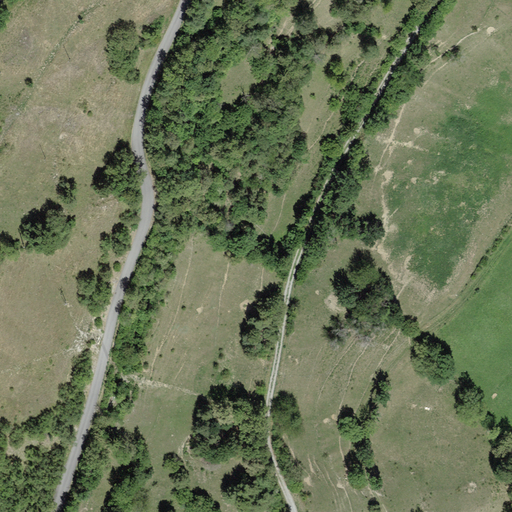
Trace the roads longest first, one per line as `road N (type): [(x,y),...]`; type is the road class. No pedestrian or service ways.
road 1 (track): [(436,0),(368,103),(301,239),(266,427),(294,511)]
road 2 (unclassified): [(55,511),(141,221),(138,118),(184,0)]
road 3 (track): [(511,224),(457,300),(389,362),(360,406),(353,444),(381,511)]
